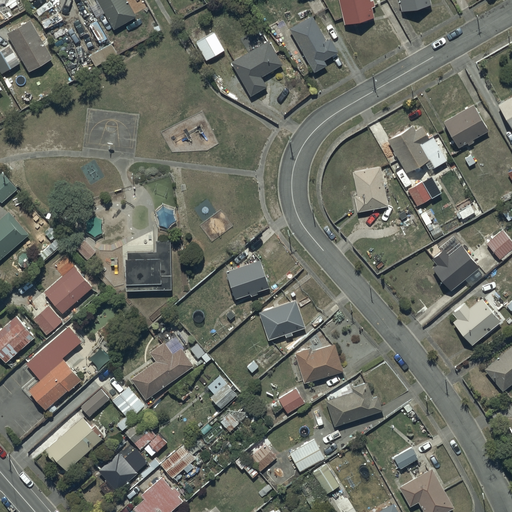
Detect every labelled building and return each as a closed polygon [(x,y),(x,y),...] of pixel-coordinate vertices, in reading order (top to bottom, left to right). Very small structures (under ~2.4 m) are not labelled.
[(127,0),(97,0),(113,27),(136,14),(127,0)] [(369,0),(338,0),(344,21),(372,15),(369,0)] [(398,0),(400,8),(430,2),(429,0),(398,0)] [(312,13),(289,26),(314,70),(326,63),(323,58),(338,50),(330,35),(326,38),(312,13)] [(30,20),(7,34),(30,72),(53,59),(30,20)] [(224,48),(213,30),(195,40),(206,58),(224,48)] [(261,74),(282,62),(267,38),(230,60),(250,94),(266,84),(261,74)] [(116,52),(110,41),(88,53),(94,64),(116,52)] [(9,45),(0,50),(0,70),(2,74),(20,63),(9,45)] [(511,94),(498,102),(511,128),(511,94)] [(472,101),(443,118),(458,144),(466,140),(468,143),(474,139),(473,137),(487,128),(472,101)] [(412,123),(387,136),(406,170),(431,156),(422,141),(429,137),(422,124),(415,128),(412,123)] [(380,163),(352,168),(357,193),(354,193),(357,209),(388,203),(380,163)] [(2,172),(0,173),(0,198),(1,200),(15,187),(2,172)] [(422,179),(407,188),(416,204),(431,195),(422,179)] [(0,258),(31,232),(9,207),(0,215),(0,258)] [(488,239),(486,241),(499,257),(501,256),(503,259),(511,251),(511,240),(502,228),(492,236),(490,234),(487,237),(488,239)] [(40,262),(64,240),(60,235),(35,256),(40,262)] [(95,249),(84,238),(75,246),(86,258),(95,249)] [(169,240),(157,240),(157,252),(127,252),(128,288),(170,287),(169,240)] [(433,264),(450,286),(479,264),(461,242),(448,252),(443,245),(431,254),(437,262),(433,264)] [(225,269),(234,296),(250,291),(251,294),(257,292),(256,289),(268,285),(259,258),(225,269)] [(62,311),(91,285),(72,264),(43,290),(62,311)] [(453,319),(471,342),(500,319),(482,295),(468,306),(464,301),(452,310),(457,316),(453,319)] [(295,297),(258,310),(268,338),(284,332),(285,335),(293,332),(292,330),(305,325),(295,297)] [(46,333),(61,319),(48,304),(32,317),(46,333)] [(36,335),(17,314),(0,329),(0,356),(6,363),(36,335)] [(80,338),(68,324),(26,361),(39,377),(28,387),(45,406),(50,411),(56,406),(52,401),(80,376),(62,355),(80,338)] [(130,376),(145,397),(193,363),(181,346),(172,352),(163,340),(149,350),(155,358),(130,376)] [(294,349),(303,380),(342,369),(334,341),(309,348),(308,345),(294,349)] [(511,343),(484,366),(502,388),(511,379),(511,343)] [(264,370),(279,356),(269,345),(247,364),(252,370),(259,364),(264,370)] [(198,362),(199,362),(200,361),(201,361),(201,360),(202,360),(202,359),(203,358),(203,357),(203,356),(203,355),(203,354),(203,353),(203,352),(202,351),(202,350),(201,350),(200,349),(199,349),(199,348),(198,348),(197,348),(196,348),(195,348),(194,348),(194,349),(193,349),(192,350),(191,350),(191,351),(190,352),(190,353),(190,354),(190,355),(190,356),(190,357),(190,358),(191,359),(191,360),(192,360),(192,361),(193,361),(194,361),(194,362),(195,362),(196,362),(197,362),(198,362)] [(325,398),(334,423),(382,407),(378,393),(372,395),(366,379),(351,384),(353,389),(325,398)] [(221,406),(236,391),(225,380),(210,394),(221,406)] [(127,385),(112,399),(125,415),(116,423),(122,429),(146,407),(127,385)] [(287,411),(304,400),(295,386),(278,397),(287,411)] [(101,387),(80,404),(88,414),(109,396),(101,387)] [(229,411),(219,419),(229,430),(238,422),(229,411)] [(92,424),(82,413),(44,447),(53,457),(55,455),(65,467),(104,434),(94,423),(92,424)] [(140,416),(124,430),(139,447),(143,445),(151,454),(166,441),(158,431),(155,433),(140,416)] [(300,470),(324,456),(313,437),(289,451),(300,470)] [(172,475),(195,456),(183,442),(160,462),(172,475)] [(265,442),(249,456),(260,469),(276,455),(265,442)] [(119,449),(97,467),(116,489),(137,471),(135,469),(147,459),(135,446),(124,455),(119,449)] [(413,447),(395,456),(401,468),(419,459),(413,447)] [(242,453),(234,460),(241,467),(243,466),(252,476),(258,471),(242,453)] [(325,462),(312,470),(327,493),(340,485),(325,462)] [(356,476),(350,479),(361,498),(384,485),(373,465),(366,469),(364,464),(352,470),(356,476)] [(411,505),(420,501),(425,511),(448,511),(456,508),(434,468),(401,486),(411,505)] [(165,511),(181,498),(177,493),(180,491),(173,484),(172,485),(161,473),(140,491),(143,495),(132,504),(138,511),(165,511)] [(312,507),(326,497),(320,487),(306,497),(312,507)] [(399,511),(394,502),(377,511),(399,511)]
